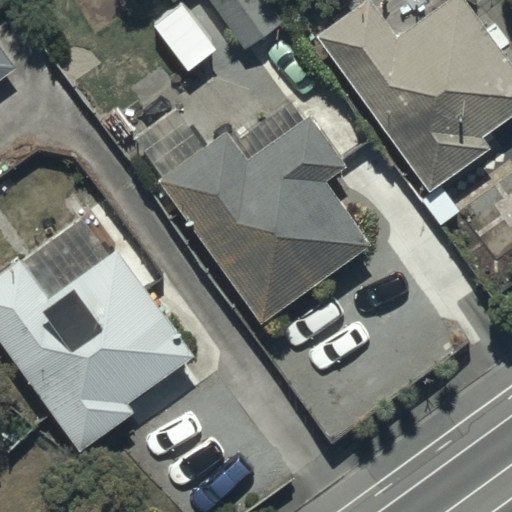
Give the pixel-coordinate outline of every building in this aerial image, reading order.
[(285,21),(269,0),(174,0),(176,1),(177,0),(211,0),(247,49),(285,21)] [(371,0),(367,0),(318,36),(430,189),(490,145),(484,137),(511,116),(511,65),(464,0),(451,0),(399,38),(371,0)] [(0,82),(17,70),(0,46),(0,82)] [(229,127),(158,176),(261,324),(374,245),(328,180),(349,166),(312,112),(305,117),(296,104),(240,143),(229,127)] [(93,210),(0,274),(0,338),(78,450),(138,409),(132,401),(198,355),(149,285),(165,273),(104,186),(85,199),(93,210)]
